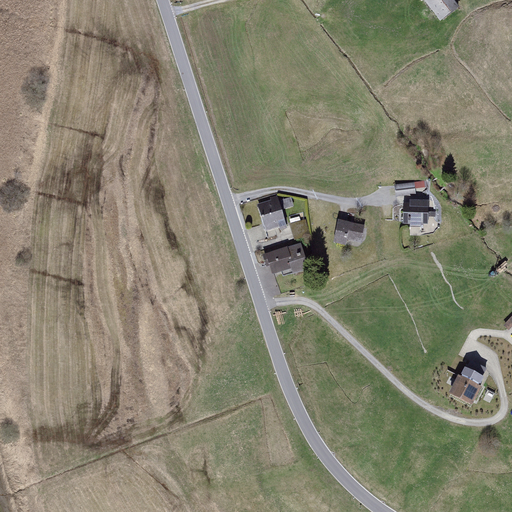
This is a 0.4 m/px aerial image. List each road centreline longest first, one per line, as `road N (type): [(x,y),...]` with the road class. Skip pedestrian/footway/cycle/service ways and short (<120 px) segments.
road 1 (tertiary): [(381,511),(328,461),(293,401),(164,0)]
road 2 (track): [(260,304),(301,299),(318,308),(422,405),(454,420),(485,422),(503,412),(500,371)]
road 3 (track): [(227,199),(279,188),(364,203),(405,192)]
